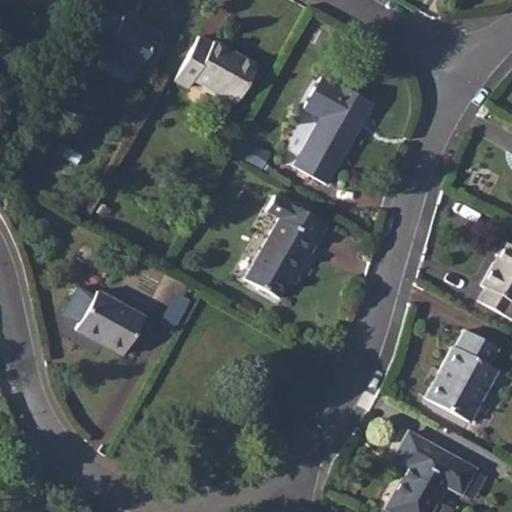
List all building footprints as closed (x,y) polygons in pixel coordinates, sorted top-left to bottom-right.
[(109,54),(147,76),(168,42),(141,27),(137,33),(112,18),(96,47),(109,54)] [(250,94),(271,54),(230,32),(227,37),(213,32),(192,72),(203,79),(208,71),(250,94)] [(325,190),(369,113),(320,85),(300,119),(317,129),(292,174),(325,190)] [(309,262),(327,232),(275,201),(265,218),(276,224),(243,285),(279,305),(306,260),(309,262)] [(511,246),(504,242),(481,284),(487,288),(478,304),(511,322),(511,246)] [(99,301),(97,304),(81,333),(77,339),(122,364),(144,327),(99,301)] [(488,366),(498,348),(467,331),(458,348),(454,346),(425,398),(467,422),(496,371),(488,366)] [(460,493),(474,469),(409,432),(395,457),(412,467),(388,510),(392,511),(431,511),(446,486),(460,493)]
